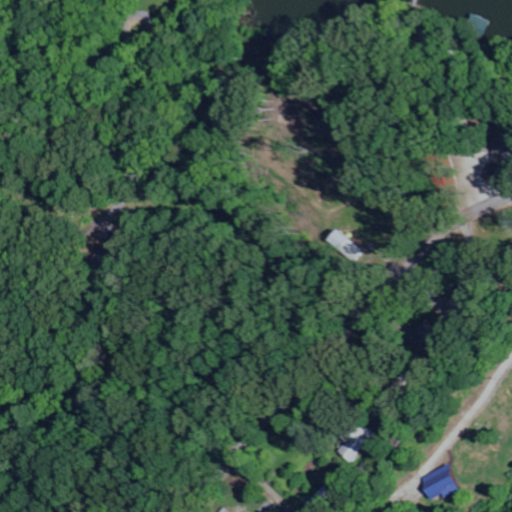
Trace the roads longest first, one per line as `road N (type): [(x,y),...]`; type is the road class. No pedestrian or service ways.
road 1 (residential): [(185,511),(415,260),(511,201)]
road 2 (residential): [(0,309),(111,214),(142,159),(153,87),(112,0)]
